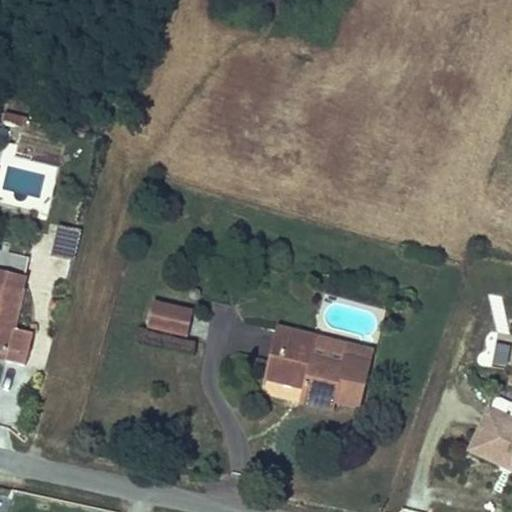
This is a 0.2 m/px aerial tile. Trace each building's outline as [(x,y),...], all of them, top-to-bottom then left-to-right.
[(52,257),(76,261),(81,231),(57,227),(52,257)] [(28,318),(38,269),(0,261),(0,332),(24,338),(28,318)] [(200,317),(202,303),(161,294),(156,321),(197,330),(200,317)] [(328,329),(285,318),(273,367),(313,377),(310,389),(343,399),(354,354),(324,346),(328,329)] [(43,350),(49,323),(31,320),(25,347),(43,350)] [(511,470),(511,420),(477,419),(475,469),(511,470)]
